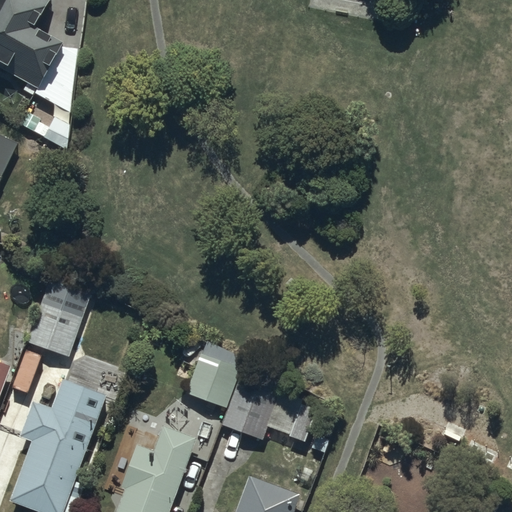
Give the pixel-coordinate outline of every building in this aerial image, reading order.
[(0,0),(0,68),(28,84),(24,91),(35,97),(39,89),(41,90),(65,48),(37,32),(54,0),(0,0)] [(96,286),(55,272),(30,343),(71,357),(96,286)] [(230,410),(244,369),(225,361),(222,367),(201,359),(188,393),(230,410)] [(244,369),(230,410),(223,426),(264,442),(288,380),(246,364),(244,369)] [(0,402),(11,370),(0,365),(0,402)] [(35,511),(65,511),(108,399),(66,383),(55,411),(38,405),(25,440),(34,443),(12,503),(35,511)] [(318,412),(303,407),(292,438),(307,443),(318,412)] [(138,444),(121,490),(126,492),(119,511),(172,511),(198,442),(163,429),(155,451),(138,444)] [(252,479),(238,511),(295,511),(301,498),(252,479)]
